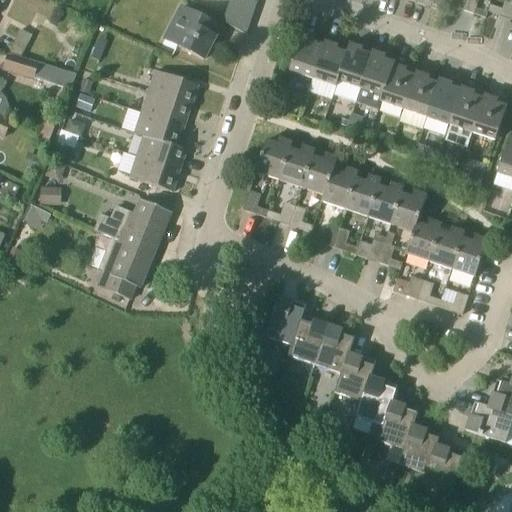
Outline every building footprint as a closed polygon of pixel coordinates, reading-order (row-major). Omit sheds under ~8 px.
[(415,0),(415,3),(438,11),(441,4),(441,0),(415,0)] [(453,8),(455,0),(441,0),(441,4),(453,8)] [(466,0),(462,12),(475,16),(479,0),(466,0)] [(511,14),(511,0),(505,0),(503,11),(490,7),(488,13),(510,20),(511,14)] [(166,40),(177,47),(204,61),(215,40),(218,42),(224,30),(182,8),(166,40)] [(21,59),(21,58),(31,38),(21,32),(9,54),(8,55),(21,59)] [(314,44),(316,40),(302,35),(290,73),(313,80),(324,48),(314,44)] [(325,43),(324,48),(313,80),(337,88),(338,83),(339,83),(347,56),(346,55),(337,52),(338,48),(325,43)] [(362,54),(364,50),(350,45),(346,55),(347,56),(339,83),(361,90),(372,58),(362,54)] [(361,90),(383,98),(384,98),(394,66),(395,66),(395,65),(384,62),(386,57),(373,53),(372,58),(361,90)] [(39,65),(21,58),(21,59),(8,55),(3,72),(34,81),(35,79),(39,65)] [(39,65),(35,79),(71,91),(77,76),(39,65)] [(384,98),(383,98),(381,103),(405,112),(416,79),(407,75),(408,71),(395,66),(394,66),(384,98)] [(149,94),(192,108),(199,87),(156,73),(149,94)] [(405,112),(428,119),(439,86),(429,83),(431,79),(417,74),(416,79),(405,112)] [(0,94),(6,83),(0,79),(0,117),(5,120),(10,110),(0,104),(0,94)] [(79,93),(89,96),(93,83),(83,80),(79,93)] [(452,91),(454,86),(440,82),(439,86),(428,119),(451,127),(461,94),(452,91)] [(451,127),(473,135),(484,102),(475,98),(476,94),(463,89),(461,94),(451,127)] [(185,129),(192,108),(149,94),(142,114),(185,129)] [(81,96),(76,108),(90,114),(91,112),(94,102),(95,101),(81,96)] [(486,97),(484,102),(473,135),(496,142),(507,109),(496,106),(498,101),(486,97)] [(178,149),(178,148),(185,129),(142,114),(135,135),(144,138),(178,149)] [(0,135),(6,139),(12,125),(0,118),(0,135)] [(82,138),(86,126),(69,120),(65,132),(82,138)] [(187,151),(178,148),(178,149),(144,138),(137,158),(180,172),(187,151)] [(497,175),(511,179),(511,138),(510,138),(497,175)] [(290,150),(291,150),(293,144),(280,140),(278,146),(267,142),(256,174),(279,181),(290,150)] [(312,158),(313,158),(316,152),(303,147),(300,154),(291,150),(290,150),(279,181),(302,189),(312,158)] [(428,161),(437,163),(440,154),(431,152),(428,161)] [(29,153),(22,166),(37,173),(43,160),(29,153)] [(333,172),(334,172),(338,159),(325,155),(323,161),(313,158),(312,158),(302,189),(324,197),(325,197),(333,172)] [(173,194),(180,172),(137,158),(130,179),(173,194)] [(356,180),(357,180),(359,173),(346,169),(344,176),(334,172),(333,172),(325,197),(324,197),(322,203),(346,211),(356,180)] [(378,187),(379,188),(382,181),(369,177),(367,183),(357,180),(356,180),(346,211),(368,218),(378,187)] [(401,195),(402,195),(404,189),(391,184),(389,191),(379,188),(378,187),(368,218),(391,226),(401,195)] [(40,207),(61,207),(61,190),(41,189),(40,207)] [(257,209),(261,196),(250,192),(243,211),(267,219),(269,213),(257,209)] [(417,224),(418,225),(427,196),(414,192),(412,198),(402,195),(401,195),(391,226),(413,234),(414,234),(417,224)] [(129,234),(159,246),(172,214),(142,201),(133,223),(120,217),(111,239),(119,242),(125,242),(129,234)] [(289,227),(295,208),(285,205),(281,217),(269,213),(267,219),(289,227)] [(36,207),(28,222),(45,231),(54,216),(36,207)] [(312,234),(314,228),(301,223),(305,211),(295,208),(289,227),(311,234),(309,241),(310,241),(312,234)] [(439,232),(440,232),(443,226),(430,221),(427,228),(418,225),(417,224),(414,234),(413,234),(406,255),(429,263),(439,232)] [(333,249),(339,230),(328,226),(324,238),(312,234),(310,241),(333,249)] [(462,240),(463,240),(465,234),(452,229),(450,236),(440,232),(439,232),(429,263),(452,271),(462,240)] [(355,256),(357,250),(345,245),(350,234),(339,230),(333,249),(355,256)] [(387,240),(385,244),(392,247),(395,235),(389,233),(388,238),(387,240)] [(141,290),(159,246),(129,234),(125,242),(119,242),(111,239),(108,248),(99,271),(104,273),(99,288),(106,291),(131,302),(136,288),(141,290)] [(452,271),(475,279),(488,241),(475,237),(473,243),(463,240),(462,240),(452,271)] [(378,264),(385,246),(374,242),(372,248),(361,243),(358,250),(357,250),(355,256),(378,264)] [(390,260),(388,267),(400,271),(402,265),(390,260)] [(416,301),(422,282),(411,278),(409,284),(398,280),(393,293),(416,301)] [(439,309),(441,302),(430,297),(434,286),(430,285),(431,281),(425,279),(424,282),(422,282),(416,301),(439,309)] [(469,298),(457,294),(456,298),(451,296),(450,294),(445,291),(442,302),(441,302),(439,309),(463,317),(469,298)] [(265,339),(292,347),(292,348),(302,317),(303,318),(305,312),(292,308),(293,303),(279,298),(265,339)] [(301,322),(303,318),(302,317),(292,348),(292,347),(288,358),(315,367),(329,326),(315,322),(313,326),(301,322)] [(315,367),(341,376),(342,376),(349,354),(350,355),(355,340),(342,336),(343,331),(329,326),(315,367)] [(363,359),(350,355),(349,354),(342,376),(341,376),(335,394),(361,403),(362,402),(362,403),(370,378),(371,379),(375,368),(362,364),(363,359)] [(392,402),(393,403),(396,392),(383,388),(385,383),(371,379),(370,378),(362,403),(362,402),(361,403),(361,404),(356,419),(373,424),(384,428),(392,402)] [(511,388),(510,388),(511,386),(502,383),(498,396),(493,395),(488,408),(488,410),(511,417),(511,388)] [(406,407),(393,403),(392,402),(384,428),(373,424),(369,435),(379,439),(378,443),(391,447),(386,462),(399,467),(404,451),(405,451),(413,426),(414,427),(418,416),(405,412),(406,407)] [(511,417),(488,410),(488,408),(480,406),(476,419),(471,417),(466,432),(506,445),(511,431),(511,417)] [(399,467),(425,476),(436,446),(437,446),(439,441),(426,436),(428,431),(414,427),(413,426),(405,451),(404,451),(399,467)] [(436,446),(425,476),(426,476),(422,486),(450,495),(462,460),(449,455),(451,450),(437,446),(436,446)]
